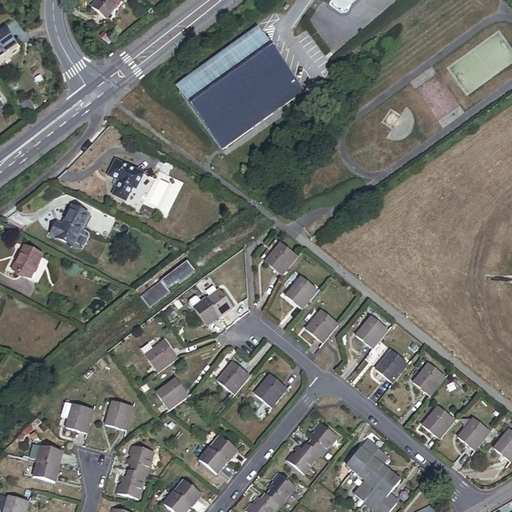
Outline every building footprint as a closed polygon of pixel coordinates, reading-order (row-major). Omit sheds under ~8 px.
[(117,0),(98,0),(92,8),(106,19),(120,2),(117,0)] [(5,29),(0,32),(0,55),(16,44),(5,29)] [(261,33),(178,92),(221,152),(304,92),(261,33)] [(33,112),(25,100),(18,105),(27,116),(33,112)] [(142,175),(115,161),(108,175),(120,181),(113,194),(126,201),(132,187),(135,189),(142,175)] [(88,215),(72,208),(62,227),(55,224),(50,234),(57,237),(56,239),(72,247),(88,215)] [(264,264),(283,279),(299,260),(280,245),(274,252),(275,253),(272,258),(271,256),(264,264)] [(42,256),(24,247),(12,271),(30,280),(42,256)] [(180,284),(195,273),(187,263),(142,298),(150,309),(171,293),(168,290),(178,282),(180,284)] [(285,300),(303,314),(319,294),(301,280),(295,288),(297,289),(294,293),(292,291),(285,300)] [(217,318),(219,320),(231,311),(217,293),(205,302),(217,318)] [(205,302),(203,300),(200,296),(197,296),(188,302),(188,305),(205,328),(217,318),(205,302)] [(182,308),(178,302),(174,304),(178,311),(182,308)] [(305,333),(323,348),(339,329),(321,314),(314,322),(316,324),(312,328),(310,327),(305,333)] [(355,337),(373,352),(388,333),(371,319),(365,326),(366,327),(363,331),(361,330),(355,337)] [(163,368),(182,354),(169,335),(162,341),(163,342),(158,346),(157,344),(149,350),(163,368)] [(394,387),(410,368),(392,354),(386,362),(387,363),(384,367),(383,366),(377,373),(394,387)] [(234,398),(249,380),(231,366),(226,371),(228,373),(224,378),(222,376),(216,384),(234,398)] [(414,386),(432,400),(447,381),(430,367),(424,374),(426,375),(423,379),(421,378),(414,386)] [(160,391),(172,408),(193,393),(180,375),(173,381),(174,382),(169,386),(168,384),(160,391)] [(253,394),(271,409),(286,390),(267,376),(263,381),(265,383),(261,388),(259,387),(253,394)] [(125,434),(133,409),(111,403),(108,412),(110,413),(108,418),(107,418),(104,427),(125,434)] [(85,436),(92,412),(71,406),(68,414),(71,415),(69,421),(66,420),(63,430),(85,436)] [(442,443),(458,424),(440,410),(434,418),(435,418),(431,423),(430,422),(424,429),(442,443)] [(461,441),(479,455),(494,437),(477,422),(472,429),(473,430),(469,435),(468,433),(461,441)] [(320,458),(322,459),(338,439),(321,425),(316,431),(318,433),(314,437),(313,436),(309,441),(312,444),(309,448),(320,458)] [(496,452),(511,465),(511,434),(506,441),(507,442),(503,446),(502,445),(496,452)] [(219,440),(210,451),(226,464),(228,465),(237,454),(219,440)] [(368,443),(347,469),(358,478),(366,469),(379,452),(368,443)] [(146,477),(147,477),(154,454),(132,447),(130,455),(132,455),(131,461),(129,461),(128,465),(133,467),(132,473),(146,477)] [(305,477),(320,458),(309,448),(308,447),(305,451),(301,448),(297,453),(298,454),(295,459),(293,457),(288,463),(305,477)] [(39,448),(35,461),(38,462),(57,468),(61,455),(39,448)] [(210,451),(208,449),(199,461),(217,476),(226,464),(210,451)] [(388,459),(379,452),(366,469),(384,484),(390,475),(381,467),(388,459)] [(57,468),(38,462),(33,477),(55,483),(59,469),(57,468)] [(384,484),(366,469),(358,478),(367,485),(355,499),(364,506),(373,496),(384,484)] [(132,473),(130,472),(128,478),(122,476),(120,482),(122,482),(120,487),(119,487),(116,495),(138,501),(146,477),(132,473)] [(402,485),(390,475),(384,484),(373,496),(384,506),(387,503),(402,485)] [(271,495),(267,499),(279,509),(280,510),(296,491),(279,477),(275,483),(276,484),(273,487),(272,486),(267,492),(271,495)] [(182,482),(173,494),(189,508),(191,509),(201,497),(182,482)] [(319,491),(316,489),(310,494),(315,497),(319,491)] [(173,511),(185,511),(189,508),(173,494),(171,493),(163,504),(173,511)] [(26,511),(29,503),(7,496),(4,504),(6,505),(4,511),(3,510),(2,511),(26,511)] [(373,496),(364,506),(371,511),(394,511),(396,511),(387,503),(384,506),(373,496)] [(276,511),(279,509),(267,499),(266,498),(263,503),(258,499),(254,504),(256,506),(253,510),(251,508),(247,511),(276,511)]
